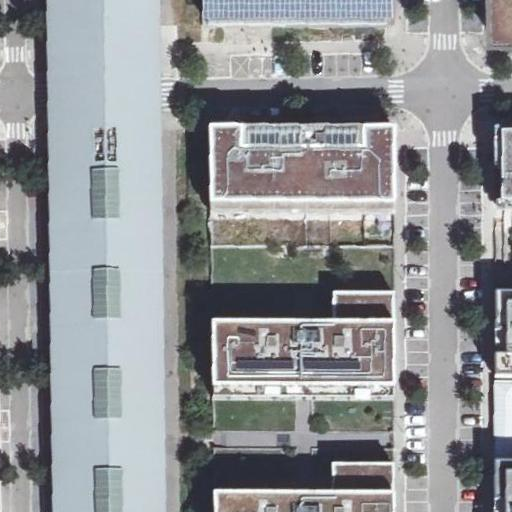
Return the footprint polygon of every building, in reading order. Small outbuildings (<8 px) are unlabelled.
[(135,24),(158,24),(157,0),(49,0),(49,25),(73,25),(135,24)] [(207,0),(208,24),(383,25),(383,0),(207,0)] [(511,0),(495,0),(496,44),(511,43),(511,0)] [(157,95),(158,24),(135,24),(73,25),(49,25),(51,97),(53,121),(106,121),(156,120),(157,95)] [(56,387),(56,412),(56,459),(57,488),(57,507),(57,511),(161,511),(161,508),(161,489),(160,459),(160,438),(160,410),(160,387),(159,362),(159,340),(159,308),(158,289),(158,259),(158,236),(157,208),(157,187),(157,163),(157,136),(156,120),(106,121),(53,121),(53,136),(53,161),(53,186),(54,209),(54,236),(54,258),(54,289),(55,308),(55,340),(55,361),(56,387)] [(511,129),(497,130),(496,279),(511,278),(511,129)] [(252,130),(211,130),(211,204),(393,204),(393,130),(343,130),(252,130)] [(511,511),(511,278),(496,279),(495,452),(494,511),(511,511)] [(394,303),(333,303),(333,324),(212,324),(212,403),(394,404),(394,357),(394,303)] [(393,511),(394,475),(332,475),(332,496),(214,496),(214,511),(393,511)]
